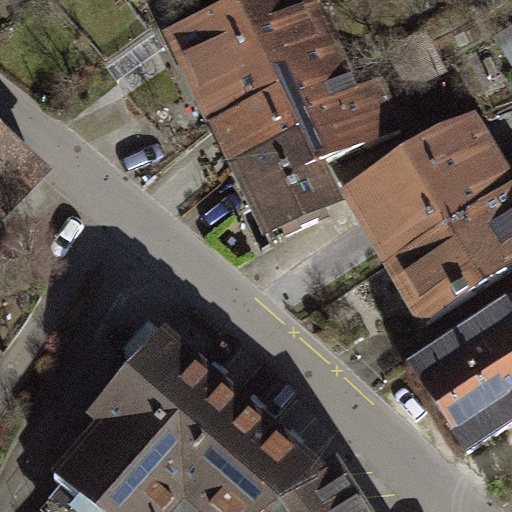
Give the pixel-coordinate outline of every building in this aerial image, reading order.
[(338,61),(309,0),(227,0),(163,29),(205,121),(338,61)] [(305,133),(321,168),(404,131),(377,73),(349,86),(338,61),(205,121),(226,168),(305,133)] [(389,271),(511,198),(511,164),(504,169),(473,117),(343,194),(389,271)] [(305,133),(226,168),(259,239),(337,204),(321,168),(305,133)] [(0,162),(0,242),(40,196),(0,162)] [(511,198),(389,271),(420,324),(511,269),(511,198)] [(511,299),(408,367),(469,460),(511,432),(511,299)] [(281,511),(324,485),(165,345),(95,425),(106,436),(59,488),(72,499),(61,511),(281,511)] [(281,511),(359,511),(337,477),(324,485),(281,511)]
